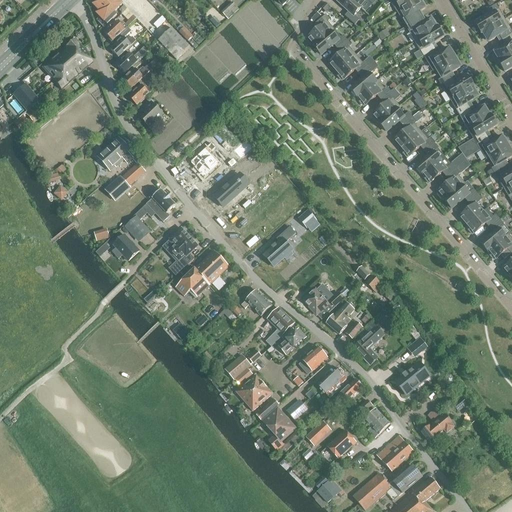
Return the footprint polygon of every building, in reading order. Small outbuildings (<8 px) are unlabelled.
[(115,13),(102,0),(99,0),(93,6),(100,12),(97,15),(101,18),(97,22),(104,29),(117,16),(115,13)] [(102,0),(115,13),(123,5),(118,0),(102,0)] [(351,0),(337,0),(337,1),(349,12),(345,16),(354,25),(359,20),(354,16),(361,8),(360,7),(360,8),(351,0)] [(389,0),(397,13),(417,0),(389,0)] [(414,15),(424,9),(423,7),(425,6),(421,0),(417,0),(397,13),(406,27),(417,21),(414,15)] [(240,11),(239,10),(238,9),(238,8),(233,4),(223,13),(227,18),(230,21),(236,15),(240,11)] [(321,9),(326,13),(331,8),(326,4),(321,9)] [(481,33),(505,19),(496,5),(484,11),(488,17),(476,24),(481,33)] [(127,9),(124,6),(119,10),(123,14),(127,9)] [(198,12),(194,16),(199,21),(203,17),(198,12)] [(122,27),(117,22),(105,34),(113,42),(120,36),(128,28),(137,19),(133,15),(124,23),(125,24),(122,27)] [(313,44),(315,46),(332,32),(332,33),(335,30),(328,22),(330,20),(326,15),(315,24),(319,28),(308,38),(308,39),(307,40),(311,45),(313,44)] [(415,42),(438,28),(438,27),(433,20),(432,21),(431,19),(420,26),(417,21),(406,27),(415,42)] [(511,31),(505,19),(481,33),(482,34),(486,41),(488,40),(489,42),(499,36),(502,41),(511,35),(511,31)] [(128,50),(134,44),(136,42),(132,38),(127,42),(124,39),(131,32),(128,28),(120,36),(122,39),(111,50),(119,59),(128,50)] [(192,37),(184,28),(179,33),(188,42),(192,37)] [(438,28),(415,42),(424,57),(435,50),(432,45),(444,37),(438,28)] [(177,60),(190,48),(172,29),(159,41),(177,60)] [(386,30),(378,35),(381,41),(390,36),(386,30)] [(314,47),(321,55),(333,45),(337,49),(347,41),(343,36),(338,40),(332,33),(332,32),(315,46),(314,47)] [(499,62),(499,63),(511,55),(511,35),(502,41),(505,46),(495,52),(496,54),(495,55),(499,62)] [(377,47),(382,43),(377,38),(372,42),(377,47)] [(53,82),(67,69),(67,62),(83,49),(75,40),(65,49),(61,53),(61,52),(42,68),(53,81),(53,82)] [(335,70),(337,72),(356,55),(349,48),(352,46),(347,41),(337,49),(341,54),(330,64),(329,65),(333,71),(335,70)] [(134,58),(129,54),(116,66),(125,75),(127,74),(127,73),(138,62),(149,52),(145,48),(134,58)] [(88,59),(90,57),(83,49),(67,62),(67,69),(53,82),(61,91),(92,64),(88,59)] [(435,50),(424,57),(433,72),(437,69),(456,57),(455,57),(451,50),(450,51),(448,49),(438,55),(435,50)] [(359,75),(369,66),(365,61),(363,63),(356,55),(337,72),(339,74),(337,75),(342,81),(343,80),(344,80),(355,70),(359,75)] [(511,68),(511,55),(499,63),(505,73),(511,68)] [(131,91),(139,84),(157,66),(156,66),(162,60),(159,57),(155,61),(155,60),(145,70),(138,62),(127,73),(127,74),(129,76),(123,82),(131,91)] [(456,58),(456,57),(437,69),(442,78),(438,81),(441,86),(453,79),(450,74),(460,68),(459,66),(460,65),(456,58)] [(150,94),(154,90),(150,86),(150,85),(148,83),(161,71),(157,66),(139,84),(141,86),(129,98),(137,106),(150,94)] [(369,66),(359,75),(363,80),(351,90),(358,99),(359,98),(358,98),(376,82),(370,74),(373,71),(369,66)] [(441,86),(450,101),(474,87),(468,77),(456,85),(453,79),(441,86)] [(407,80),(403,83),(406,88),(411,84),(407,80)] [(381,101),(391,92),(387,87),(384,89),(377,81),(376,82),(358,98),(359,98),(360,100),(359,101),(363,107),(365,105),(365,106),(377,96),(381,101)] [(14,92),(29,110),(39,102),(24,84),(14,92)] [(459,116),(471,109),(467,104),(478,97),(477,95),(478,94),(474,87),(450,101),(459,116)] [(391,92),(381,101),(385,105),(373,115),(374,115),(372,117),(377,122),(378,121),(380,123),(397,109),(400,107),(393,99),(395,97),(391,92)] [(151,130),(165,116),(151,102),(142,112),(146,116),(141,120),(151,130)] [(34,106),(29,110),(25,113),(33,123),(42,115),(34,106)] [(471,109),(459,116),(468,130),(491,116),(487,109),(485,110),(484,108),(474,114),(471,109)] [(399,122),(402,126),(413,118),(408,113),(403,117),(397,109),(380,123),(379,123),(386,132),(399,122)] [(491,116),(468,130),(477,145),(488,138),(485,133),(497,126),(491,116)] [(400,146),(402,149),(421,132),(415,124),(417,123),(413,118),(402,126),(406,131),(395,141),(394,142),(398,148),(400,146)] [(424,152),(434,143),(430,138),(428,140),(421,132),(402,149),(404,151),(402,152),(407,158),(408,156),(409,157),(420,147),(424,152)] [(436,134),(431,138),(434,142),(440,138),(436,134)] [(477,145),(486,160),(490,158),(490,157),(509,146),(509,145),(505,138),(503,139),(502,137),(491,143),(488,138),(477,145)] [(119,139),(98,157),(110,171),(115,167),(116,168),(124,160),(127,164),(133,159),(129,155),(130,154),(129,153),(132,150),(133,151),(134,150),(125,140),(124,139),(121,142),(119,139)] [(434,143),(424,152),(428,156),(416,167),(423,175),(424,175),(424,174),(439,161),(440,161),(441,161),(434,153),(439,148),(434,143)] [(211,144),(190,163),(194,168),(194,169),(204,180),(220,165),(210,154),(216,149),(211,144)] [(495,175),(506,168),(503,163),(511,157),(511,150),(509,146),(510,146),(509,146),(490,157),(490,158),(495,166),(491,169),(495,175)] [(424,174),(424,175),(426,177),(424,178),(429,183),(430,182),(431,183),(442,173),(446,177),(456,169),(452,164),(446,169),(440,161),(439,161),(424,174)] [(120,178),(106,191),(115,201),(130,188),(129,187),(145,172),(138,164),(133,169),(133,170),(129,174),(128,173),(122,179),(120,178)] [(60,175),(65,170),(61,166),(56,170),(60,175)] [(506,168),(495,175),(504,189),(511,184),(511,171),(509,173),(506,168)] [(444,198),(445,200),(462,186),(465,184),(458,176),(460,174),(456,169),(446,177),(450,182),(438,192),(439,192),(437,194),(442,199),(444,198)] [(46,177),(48,183),(61,179),(59,173),(46,177)] [(214,197),(223,207),(244,189),(235,179),(214,197)] [(444,200),(445,201),(452,209),(464,199),(468,203),(478,194),(474,189),(469,194),(462,186),(445,200),(444,200)] [(67,194),(59,187),(54,194),(62,201),(67,194)] [(170,217),(167,214),(176,206),(161,191),(152,199),(147,205),(163,223),(170,217)] [(465,223),(467,226),(484,212),(477,204),(482,200),(478,194),(468,203),(472,208),(460,217),(461,218),(459,219),(464,225),(465,223)] [(140,211),(136,216),(140,221),(145,216),(140,211)] [(486,224),(490,229),(500,220),(495,215),(490,219),(484,212),(467,226),(469,228),(468,229),(472,235),(474,233),(474,234),(486,224)] [(150,232),(136,217),(126,227),(140,241),(150,232)] [(481,244),(488,252),(489,251),(505,237),(499,229),(504,225),(500,220),(490,229),(493,233),(481,244)] [(296,234),(290,228),(277,240),(279,243),(276,246),(275,245),(275,246),(273,248),(272,248),(271,248),(272,249),(264,256),(274,267),(284,258),(286,260),(293,255),(291,252),(292,251),(285,244),(296,234)] [(189,255),(198,247),(183,230),(182,229),(170,240),(171,241),(176,246),(170,252),(179,261),(170,270),(172,271),(177,277),(194,260),(189,255)] [(101,232),(104,241),(110,239),(107,230),(101,232)] [(139,250),(141,249),(126,233),(124,235),(116,243),(130,259),(139,250)] [(489,251),(491,253),(489,255),(494,260),(496,259),(507,250),(511,254),(511,253),(511,238),(508,234),(505,237),(489,251)] [(105,252),(101,248),(96,253),(100,258),(105,252)] [(195,270),(210,286),(229,268),(214,252),(195,270)] [(509,275),(510,276),(511,277),(511,275),(511,253),(511,254),(511,255),(511,261),(504,269),(503,270),(507,276),(509,275)] [(369,276),(360,267),(355,272),(364,281),(369,276)] [(210,286),(195,270),(176,288),(184,297),(191,291),(197,298),(210,286)] [(379,284),(372,276),(364,283),(372,291),(379,284)] [(334,308),(344,299),(339,293),(334,298),(329,293),(324,298),(316,289),(303,302),(316,317),(329,304),(328,304),(329,303),(334,308)] [(246,302),(241,306),(245,310),(249,306),(261,317),(271,307),(256,291),(246,302)] [(151,294),(144,301),(147,304),(154,297),(151,294)] [(339,336),(347,327),(352,321),(348,319),(355,311),(346,303),(334,316),(326,325),(339,336)] [(233,323),(243,314),(236,306),(230,312),(227,309),(223,313),(233,323)] [(271,347),(278,340),(294,324),(279,309),(267,321),(278,331),(266,342),(271,347)] [(396,324),(397,323),(388,313),(379,321),(390,332),(397,325),(396,324)] [(367,315),(362,321),(365,324),(371,318),(367,315)] [(353,340),(363,328),(356,322),(346,334),(353,340)] [(284,342),(278,347),(286,356),(306,338),(298,329),(296,332),(293,329),(282,339),(284,342)] [(376,329),(372,332),(354,349),(370,366),(378,359),(369,350),(384,337),(376,329)] [(420,340),(416,343),(423,351),(427,348),(420,340)] [(308,375),(312,372),(327,358),(318,348),(303,361),(303,362),(299,366),(308,375)] [(422,355),(433,368),(440,362),(430,349),(422,355)] [(248,358),(253,364),(262,356),(256,350),(248,358)] [(225,371),(234,381),(251,366),(242,356),(225,371)] [(414,367),(396,383),(406,395),(425,380),(420,374),(421,374),(420,372),(419,373),(414,367)] [(252,375),(248,370),(235,381),(236,381),(239,379),(243,383),(252,375)] [(339,387),(347,380),(338,370),(323,383),(319,387),(324,393),(330,399),(341,389),(339,387)] [(444,381),(447,385),(452,384),(454,379),(451,375),(446,376),(444,381)] [(236,393),(244,402),(264,385),(262,383),(262,382),(261,382),(256,376),(257,376),(256,376),(255,376),(254,377),(236,393)] [(298,378),(293,382),(299,388),(303,384),(298,378)] [(334,403),(340,410),(363,387),(356,380),(334,403)] [(264,385),(244,402),(253,412),(271,396),(272,395),(273,395),(272,394),(267,389),(267,388),(266,388),(264,385)] [(313,389),(306,395),(311,400),(317,395),(313,389)] [(458,412),(467,404),(462,399),(453,406),(458,412)] [(279,405),(274,400),(260,412),(265,418),(279,405)] [(364,416),(373,407),(367,401),(358,410),(364,416)] [(300,402),(297,404),(287,413),(293,420),(306,409),(300,402)] [(262,423),(281,443),(296,429),(278,409),(262,423)] [(368,425),(371,428),(368,432),(375,439),(390,425),(376,410),(361,425),(365,428),(368,425)] [(429,443),(444,431),(447,434),(454,428),(452,425),(452,424),(444,414),(421,433),(429,443)] [(314,447),(330,432),(323,424),(307,439),(314,447)] [(328,448),(339,460),(356,443),(345,432),(328,448)] [(301,438),(298,435),(283,450),(286,453),(301,438)] [(377,457),(391,473),(414,453),(400,437),(377,457)] [(404,469),(387,484),(392,489),(399,497),(421,478),(412,466),(405,472),(404,470),(404,469)] [(359,505),(385,482),(379,474),(353,498),(359,505)] [(432,511),(425,503),(440,490),(430,478),(390,511),(432,511)] [(327,504),(339,493),(328,482),(323,487),(320,490),(317,492),(327,504)] [(359,505),(365,511),(392,489),(387,484),(385,482),(359,505)]
